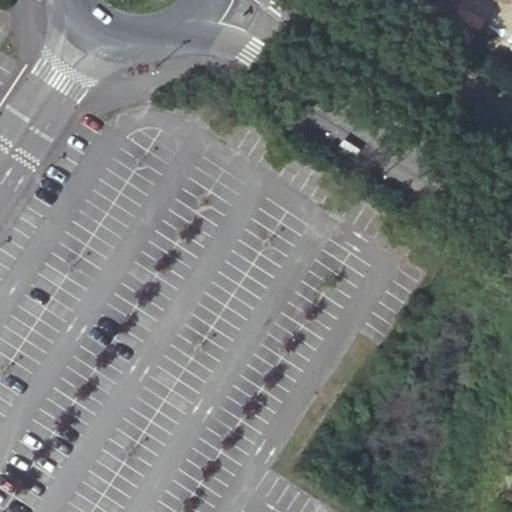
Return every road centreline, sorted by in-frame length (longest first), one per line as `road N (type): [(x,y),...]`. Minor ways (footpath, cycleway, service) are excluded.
road 1 (secondary): [(175,31),(292,80),(511,217)]
road 2 (secondary): [(511,154),(266,0)]
road 3 (secondary): [(67,0),(113,36),(153,39),(175,31)]
